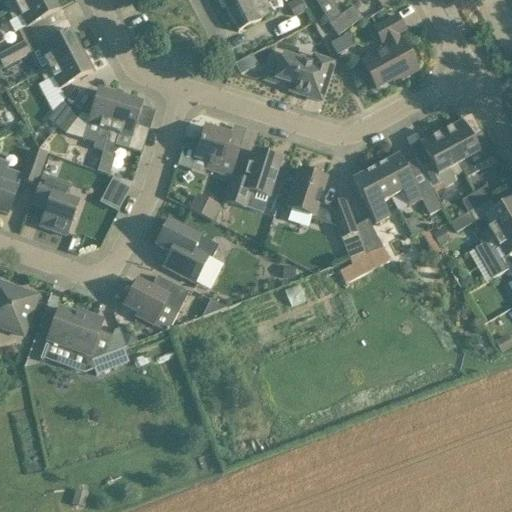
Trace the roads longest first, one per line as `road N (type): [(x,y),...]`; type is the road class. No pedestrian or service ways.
road 1 (residential): [(184,90),(128,251),(107,274),(88,281),(0,242)]
road 2 (residential): [(468,72),(351,136),(327,136),(209,97)]
road 3 (residential): [(184,90),(131,65),(99,0)]
